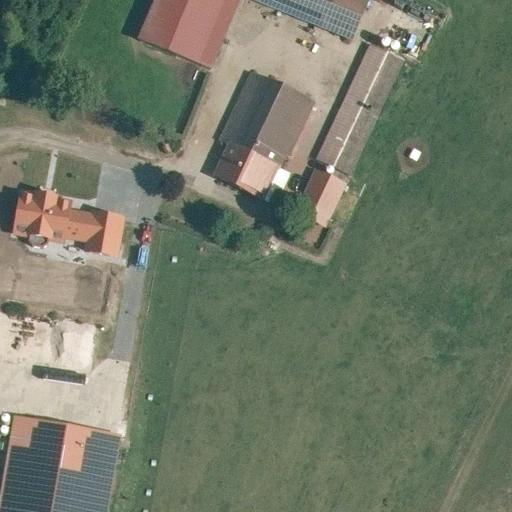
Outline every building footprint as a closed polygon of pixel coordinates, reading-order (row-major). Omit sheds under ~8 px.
[(152,0),(135,41),(210,72),(239,0),(152,0)] [(247,0),(352,42),(368,3),(360,0),(247,0)] [(404,62),(369,46),(315,162),(350,178),(404,62)] [(315,103),(248,72),(214,142),(223,147),(208,179),(263,205),(286,157),(289,159),(315,103)] [(345,185),(314,170),(293,215),(325,230),(345,185)]
